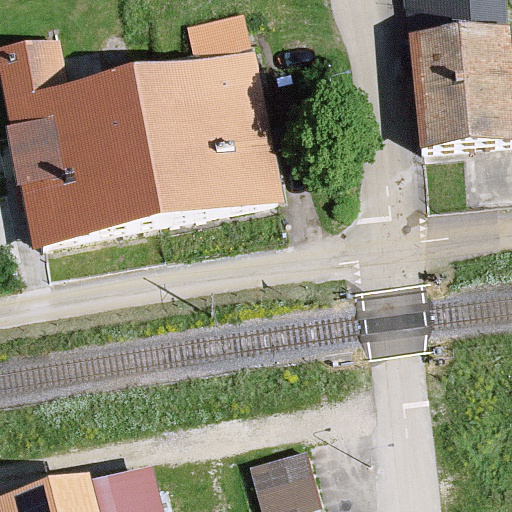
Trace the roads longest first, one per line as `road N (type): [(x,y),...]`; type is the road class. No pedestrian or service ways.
road 1 (unclassified): [(0,312),(385,249)]
road 2 (residential): [(419,511),(385,249)]
road 3 (residential): [(345,0),(385,249)]
road 4 (unclassified): [(385,249),(511,234)]
